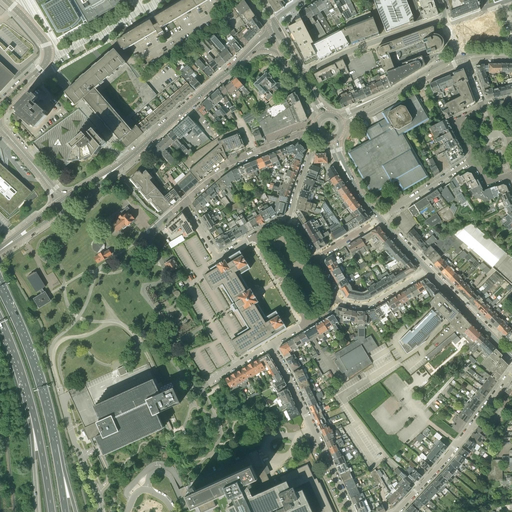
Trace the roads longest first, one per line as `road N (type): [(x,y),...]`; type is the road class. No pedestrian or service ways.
road 1 (residential): [(349,511),(270,344)]
road 2 (residential): [(511,373),(396,511)]
road 3 (tertiary): [(118,167),(251,49)]
road 4 (trunk): [(54,447),(40,381),(0,289)]
road 5 (residential): [(301,73),(444,20)]
road 6 (residential): [(184,201),(236,161),(316,128)]
road 7 (tertiary): [(339,121),(462,59)]
road 8 (tertiary): [(511,355),(426,269)]
